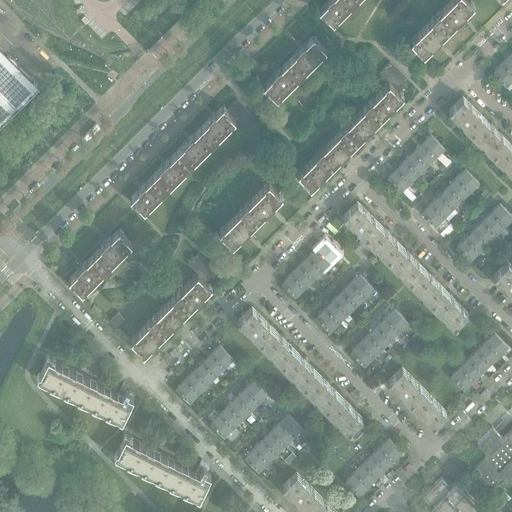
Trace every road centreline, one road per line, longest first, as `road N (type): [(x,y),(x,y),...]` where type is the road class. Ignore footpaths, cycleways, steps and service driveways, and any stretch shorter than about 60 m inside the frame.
road 1 (secondary): [(21,256),(285,0)]
road 2 (secondary): [(231,0),(0,233)]
road 3 (residential): [(425,456),(251,280)]
road 4 (residential): [(511,327),(359,174)]
road 5 (residential): [(275,511),(148,383)]
road 6 (residential): [(148,383),(21,256)]
road 7 (residential): [(359,174),(251,280)]
road 8 (residential): [(466,67),(359,174)]
road 9 (residential): [(251,280),(148,383)]
road 10 (residential): [(425,456),(511,369)]
